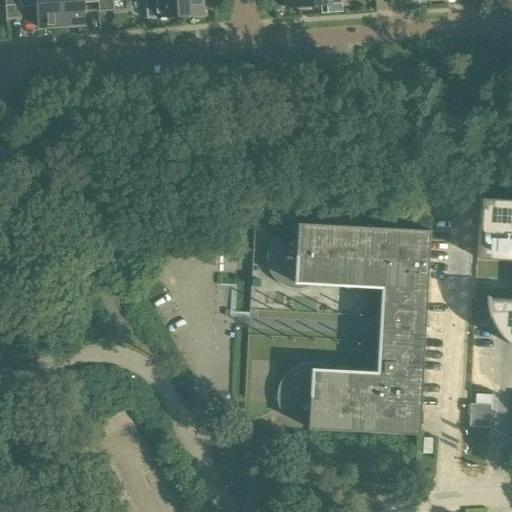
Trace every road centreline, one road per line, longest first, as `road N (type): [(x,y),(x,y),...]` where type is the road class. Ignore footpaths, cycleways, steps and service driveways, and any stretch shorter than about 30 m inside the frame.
road 1 (unclassified): [(0,380),(75,357),(135,364),(167,395),(226,511)]
road 2 (residential): [(243,43),(511,22)]
road 3 (residential): [(0,60),(243,43)]
